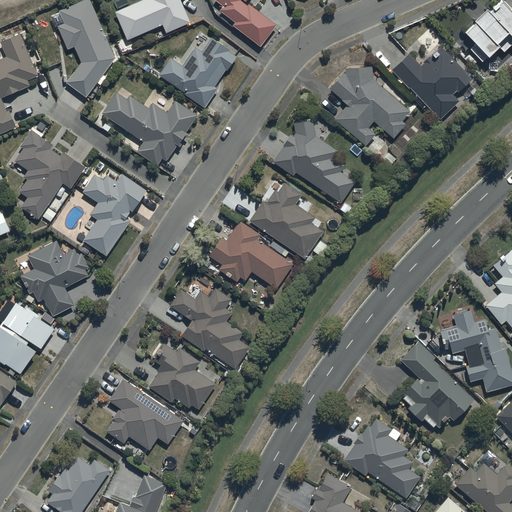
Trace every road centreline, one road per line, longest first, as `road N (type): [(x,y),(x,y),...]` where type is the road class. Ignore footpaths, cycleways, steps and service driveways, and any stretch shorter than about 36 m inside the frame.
road 1 (residential): [(0,481),(297,48),(396,0)]
road 2 (tertiary): [(511,171),(387,295),(290,430),(246,511)]
